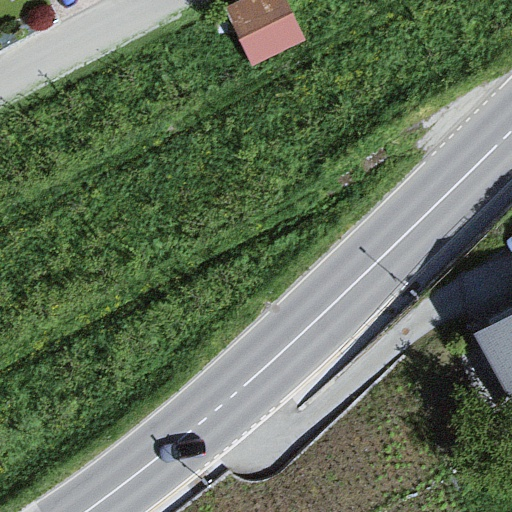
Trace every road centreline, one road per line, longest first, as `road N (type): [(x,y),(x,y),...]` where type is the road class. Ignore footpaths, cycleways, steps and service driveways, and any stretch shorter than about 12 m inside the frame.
road 1 (secondary): [(83,511),(212,413),(511,126)]
road 2 (residential): [(0,83),(167,0)]
